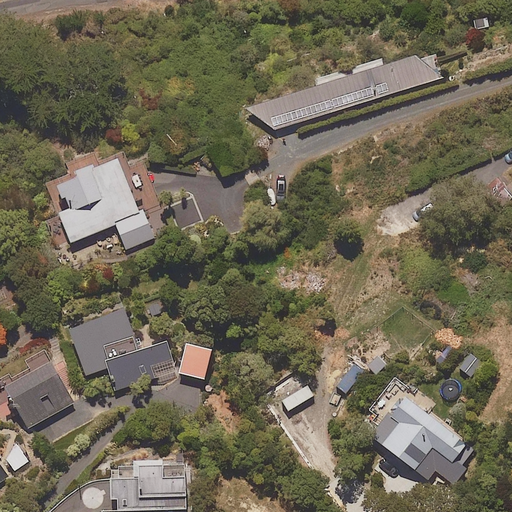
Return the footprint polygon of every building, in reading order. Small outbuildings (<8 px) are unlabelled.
[(316,77),(318,82),(247,105),(276,129),(445,74),(419,50),(395,58),(391,53),(316,77)] [(117,222),(127,248),(156,237),(144,206),(141,207),(119,150),(96,159),(94,154),(77,161),(79,166),(55,175),(67,205),(60,207),(72,239),(117,222)] [(139,347),(125,306),(70,325),(86,375),(109,367),(117,389),(177,369),(166,338),(139,347)] [(76,403),(47,346),(25,356),(31,367),(5,379),(28,426),(76,403)] [(438,456),(447,463),(442,469),(455,479),(459,473),(449,465),(467,443),(405,393),(373,433),(424,474),(438,456)] [(20,444),(3,454),(13,472),(30,461),(20,444)] [(0,483),(12,475),(0,456),(0,483)] [(190,456),(111,457),(112,509),(160,508),(160,493),(191,492),(190,456)]
